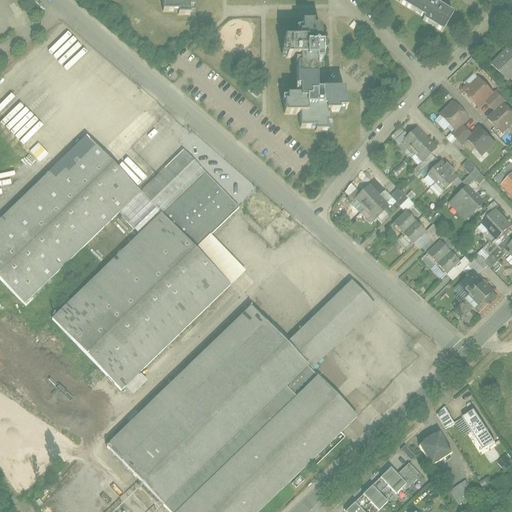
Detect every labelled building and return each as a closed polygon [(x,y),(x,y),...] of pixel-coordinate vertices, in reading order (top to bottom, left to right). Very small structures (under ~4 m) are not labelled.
[(146,0),(147,0),(154,0),(164,0),(165,13),(180,12),(180,17),(191,16),(191,9),(194,8),(193,0),(146,0)] [(394,0),(421,15),(419,18),(439,30),(450,12),(433,2),(433,0),(394,0)] [(8,20),(13,30),(33,19),(28,9),(8,20)] [(62,25),(42,43),(55,56),(57,54),(52,49),(56,46),(60,50),(64,47),(67,50),(69,48),(67,46),(75,39),(62,25)] [(283,106),(283,116),(301,116),(302,129),(316,128),(317,133),(328,132),(327,125),(330,124),(330,114),(339,113),(339,116),(345,115),(345,111),(347,110),(346,100),(344,101),(343,91),(316,92),(315,64),(320,64),(319,49),(317,49),(317,42),(319,42),(318,30),(311,30),(311,25),(300,25),(301,35),(298,35),(298,41),(281,42),(281,53),(285,52),(285,60),(299,59),(299,63),(293,63),(294,68),(295,68),(296,90),(294,90),(294,98),(287,98),(287,105),(283,106)] [(511,48),(493,67),(506,81),(511,75),(511,48)] [(493,92),(479,76),(469,85),(467,83),(460,88),(475,107),(493,92)] [(490,108),(501,97),(497,93),(486,104),(490,108)] [(511,123),(511,112),(504,103),(500,99),(491,107),(496,113),(489,119),(501,133),(511,123)] [(493,141),(479,124),(472,130),(464,120),(468,117),(454,101),(439,115),(453,131),(450,134),(460,145),(466,140),(479,154),(493,141)] [(144,117),(151,124),(160,116),(153,108),(144,117)] [(433,151),(411,130),(400,142),(421,163),(433,151)] [(33,149),(41,141),(36,135),(27,143),(33,149)] [(83,137),(0,218),(0,283),(22,306),(116,214),(137,235),(51,321),(122,393),(229,288),(192,251),(237,208),(180,150),(138,192),(83,137)] [(442,162),(426,177),(442,194),(454,183),(450,178),(454,174),(442,162)] [(411,173),(415,177),(421,171),(417,168),(411,173)] [(511,173),(499,186),(511,199),(511,173)] [(365,182),(351,195),(374,221),(388,208),(365,182)] [(350,185),(344,194),(349,197),(355,188),(350,185)] [(468,186),(449,204),(465,222),(484,204),(468,186)] [(508,227),(495,212),(481,225),(495,239),(508,227)] [(424,231),(406,213),(393,225),(412,244),(424,231)] [(511,255),(511,235),(484,262),(490,269),(508,252),(511,255)] [(459,263),(439,244),(427,256),(447,275),(459,263)] [(492,293),(472,273),(459,286),(479,306),(492,293)] [(250,309),(106,449),(167,511),(255,511),(354,417),(310,372),(375,308),(351,284),(287,346),(250,309)] [(369,400),(388,381),(385,378),(366,396),(369,400)] [(437,413),(445,430),(454,425),(447,408),(437,413)] [(500,442),(481,411),(469,419),(488,450),(500,442)] [(439,435),(418,447),(430,468),(451,456),(439,435)] [(391,468),(346,511),(377,511),(404,486),(408,489),(421,477),(409,464),(398,475),(391,468)] [(449,491),(458,505),(474,496),(465,481),(449,491)]
